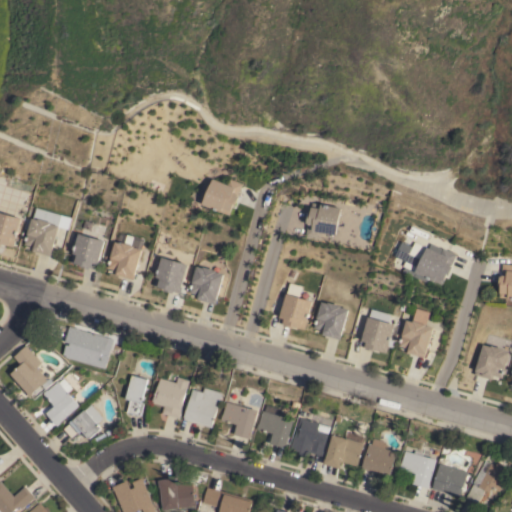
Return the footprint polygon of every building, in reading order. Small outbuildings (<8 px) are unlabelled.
[(213,178),(226,183),(228,178),(242,183),(238,194),(240,195),(236,204),(234,203),(230,214),(203,203),(213,178)] [(336,234),(321,231),(320,237),(306,235),(308,222),(306,222),(308,213),(310,213),(312,202),(341,207),(336,234)] [(0,212),(21,218),(13,247),(2,243),(2,245),(0,244),(0,212)] [(28,228),(27,231),(23,229),(24,225),(25,225),(27,218),(32,219),(32,218),(59,225),(50,255),(32,250),(34,246),(25,243),(29,228),(28,228)] [(97,269),(90,267),(90,269),(81,266),(82,265),(71,261),(79,233),(105,240),(97,269)] [(134,279),(115,274),(117,270),(108,267),(115,241),(121,243),(121,242),(135,246),(135,247),(142,249),(134,279)] [(440,253),(443,247),(456,254),(451,265),(452,265),(449,274),(446,273),(442,284),(416,271),(427,247),(440,253)] [(180,292),(174,290),(173,292),(164,289),(164,288),(154,285),(162,256),(188,264),(180,292)] [(511,296),(500,296),(500,291),(501,291),(501,285),(499,284),(500,275),(502,275),(503,263),(511,263),(511,296)] [(215,303),(197,298),(198,294),(189,291),(196,266),(203,267),(203,266),(216,270),(215,271),(223,273),(215,303)] [(304,329),(293,326),(292,327),(283,325),(284,323),(278,321),(286,293),(312,300),(304,329)] [(339,339),(321,334),(322,329),(314,327),(321,301),(327,303),(327,302),(340,305),(340,306),(348,309),(339,339)] [(386,352),(375,349),(374,351),(365,348),(366,346),(360,345),(361,339),(368,316),(369,316),(371,308),(380,311),(378,319),(394,324),(386,352)] [(424,357),(406,352),(407,347),(398,345),(406,319),(412,321),(412,320),(425,323),(425,325),(433,327),(424,357)] [(80,328),(80,329),(109,337),(105,349),(102,349),(100,354),(109,357),(106,368),(66,357),(66,355),(64,354),(67,344),(70,345),(70,343),(65,341),(70,326),(80,328)] [(502,377),(493,374),(492,379),(474,374),(482,344),(490,346),(491,345),(504,348),(503,350),(509,351),(502,377)] [(37,367),(48,379),(50,378),(54,381),(46,388),(42,385),(29,396),(10,374),(21,364),(14,356),(27,345),(42,363),(37,367)] [(162,413),(164,406),(153,402),(160,378),(166,379),(168,371),(180,374),(180,377),(190,380),(187,388),(182,407),(183,407),(180,418),(162,413)] [(132,376),(147,380),(141,403),(144,404),(140,416),(128,413),(131,400),(126,399),(132,376)] [(61,422),(62,422),(58,425),(47,412),(55,405),(49,398),(52,395),(48,390),(58,381),(59,382),(64,378),(72,388),(68,392),(80,405),(61,422)] [(213,428),(184,420),(193,390),(203,392),(205,388),(223,393),(213,428)] [(259,411),(252,435),(253,435),(252,440),(236,435),(238,425),(222,421),(224,416),(228,403),(259,411)] [(91,404),(103,418),(97,424),(100,428),(89,438),(82,430),(73,438),(64,428),(91,404)] [(288,445),(287,449),(271,445),(274,435),(257,430),(259,425),(259,426),(263,412),(265,413),(267,406),(281,410),(279,417),(294,421),(288,445)] [(294,435),(300,417),(319,422),(319,423),(330,426),(322,451),(323,451),(322,455),(311,452),(310,454),(306,453),(305,455),(298,453),(299,451),(290,448),(294,435)] [(114,428),(113,425),(119,422),(122,429),(108,435),(106,431),(114,428)] [(364,443),(357,465),(342,461),(340,468),(324,463),(325,459),(326,459),(332,434),(364,443)] [(369,443),(371,444),(373,438),(386,441),(386,443),(387,444),(388,445),(387,448),(396,450),(390,475),(362,468),(369,443)] [(437,460),(431,484),(430,489),(414,484),(416,474),(400,470),(401,465),(402,465),(405,451),(437,460)] [(474,483),(473,482),(485,460),(490,463),(509,473),(500,491),(492,486),(489,492),(485,490),(477,503),(466,497),(474,483)] [(468,471),(461,496),(432,488),(439,463),(468,471)] [(124,511),(116,492),(116,493),(114,488),(129,482),(132,490),(136,488),(134,483),(144,479),(146,483),(145,483),(157,511),(144,511),(144,510),(139,511),(124,511)] [(165,511),(162,489),(161,489),(161,482),(177,479),(178,486),(195,484),(198,507),(165,511)] [(14,496),(25,486),(35,497),(22,509),(20,506),(15,510),(15,509),(11,511),(0,511),(0,480),(1,480),(14,496)] [(256,502),(253,511),(222,511),(223,509),(205,504),(209,489),(256,502)] [(28,511),(40,502),(49,511),(28,511)]
